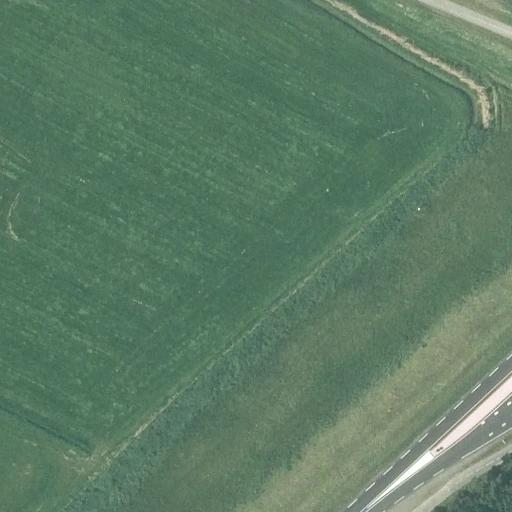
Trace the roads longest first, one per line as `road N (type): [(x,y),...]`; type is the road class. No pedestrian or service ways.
road 1 (primary): [(511,367),(378,501)]
road 2 (primary): [(378,501),(511,411)]
